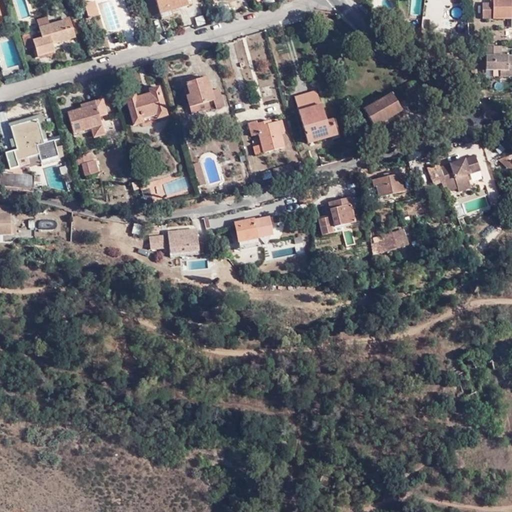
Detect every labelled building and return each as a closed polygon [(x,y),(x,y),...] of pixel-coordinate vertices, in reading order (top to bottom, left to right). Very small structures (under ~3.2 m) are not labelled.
[(147,0),(152,16),(161,14),(172,10),(188,6),(186,0),(147,0)] [(511,0),(493,0),(494,3),(484,2),(484,18),(511,17),(511,0)] [(94,2),(86,5),(89,19),(99,16),(94,2)] [(173,16),(172,10),(161,14),(162,19),(173,16)] [(37,20),(40,28),(50,25),(47,17),(37,20)] [(79,19),(72,21),(76,33),(82,31),(79,19)] [(67,29),(65,21),(65,20),(50,25),(40,28),(42,37),(34,40),(38,56),(54,51),(52,43),(75,37),(73,28),(67,29)] [(30,34),(22,36),(26,50),(33,49),(30,34)] [(511,54),(501,55),(501,46),(485,46),(486,69),(500,69),(500,75),(511,74),(511,54)] [(213,100),(214,108),(215,110),(224,107),(219,89),(212,90),(208,77),(187,83),(190,94),(186,96),(191,114),(199,112),(197,105),(213,100)] [(156,113),(157,119),(167,116),(159,87),(149,90),(151,96),(138,100),(136,93),(125,97),(134,126),(144,122),(142,116),(156,113)] [(313,133),(315,140),(336,134),(332,122),(326,123),(317,90),(295,96),(305,135),(313,133)] [(382,123),(388,119),(402,112),(392,93),(364,109),(374,127),(382,123)] [(81,106),(82,109),(97,105),(100,116),(107,114),(103,100),(81,106)] [(199,112),(214,108),(213,100),(197,105),(199,112)] [(347,101),(342,103),(345,113),(351,111),(347,101)] [(97,105),(82,109),(69,113),(75,134),(91,128),(94,137),(105,134),(100,116),(97,105)] [(144,122),(157,119),(156,113),(142,116),(144,122)] [(11,169),(19,167),(17,160),(40,153),(42,160),(59,155),(55,141),(45,143),(38,118),(11,126),(18,149),(6,153),(11,169)] [(262,145),(265,153),(285,147),(278,122),(267,125),(266,122),(257,124),(257,121),(249,123),(252,135),(259,134),(262,145)] [(402,143),(403,144),(417,140),(413,127),(399,131),(400,134),(400,136),(402,143)] [(307,142),(315,140),(313,133),(305,135),(307,142)] [(386,149),(403,144),(402,143),(400,136),(400,134),(383,138),(386,149)] [(265,153),(262,145),(253,147),(256,155),(265,153)] [(17,160),(19,167),(25,165),(26,169),(43,164),(42,160),(40,153),(17,160)] [(503,160),(511,169),(511,153),(507,155),(503,160)] [(88,162),(85,154),(77,156),(79,164),(82,163),(85,175),(98,172),(95,160),(92,161),(88,162)] [(440,166),(448,192),(459,189),(471,185),(468,175),(481,171),(476,155),(440,166)] [(200,163),(192,165),(196,179),(204,177),(200,163)] [(220,181),(219,164),(207,165),(208,182),(220,181)] [(293,164),(274,170),(276,178),(296,173),(293,164)] [(72,177),(69,166),(60,169),(61,175),(72,177)] [(35,176),(0,174),(0,186),(34,189),(35,176)] [(378,188),(379,198),(406,193),(402,175),(373,181),(375,189),(378,188)] [(204,177),(196,179),(198,186),(205,184),(204,177)] [(150,186),(142,188),(148,207),(156,205),(150,186)] [(334,226),(342,224),(354,222),(348,197),(328,202),(332,220),(334,226)] [(0,213),(0,234),(12,235),(12,226),(11,213),(0,213)] [(238,241),(258,237),(272,234),(269,217),(254,220),(254,219),(235,223),(238,241)] [(332,231),(330,220),(329,217),(318,219),(321,234),(332,231)] [(332,220),(330,220),(332,231),(343,229),(342,224),(334,226),(332,220)] [(178,229),(168,230),(170,252),(203,249),(202,237),(197,237),(196,228),(178,229)] [(384,236),(372,240),(375,254),(408,245),(404,231),(392,234),(384,236)] [(204,262),(203,249),(170,252),(171,265),(204,262)] [(464,455),(505,459),(506,447),(465,444),(464,455)]
